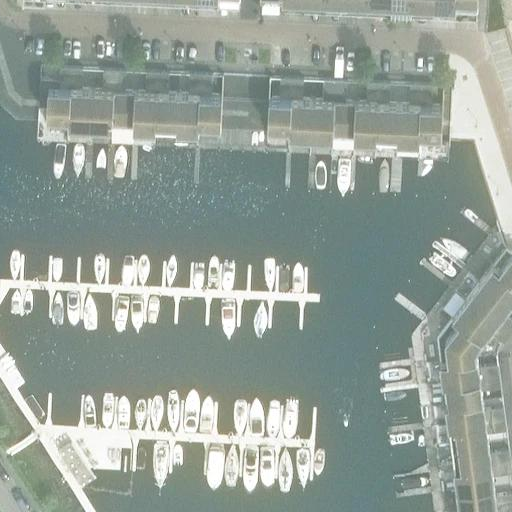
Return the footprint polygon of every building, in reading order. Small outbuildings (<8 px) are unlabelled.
[(275,94),(274,62),(265,62),(266,94),(275,94)] [(39,84),(39,102),(47,103),(46,121),(68,122),(71,66),(59,65),(59,78),(40,77),(39,84)] [(90,123),(92,87),(82,86),(83,66),(71,66),(68,122),(90,123)] [(112,125),(114,68),(103,67),(102,87),(92,87),(90,123),(112,125)] [(133,126),(135,89),(125,88),(126,68),(114,68),(112,125),(133,126)] [(155,127),(157,70),(146,69),(145,89),(135,89),(133,126),(155,127)] [(176,128),(178,91),(168,90),(169,70),(157,70),(155,127),(176,128)] [(198,129),(201,72),(189,71),(188,91),(178,91),(176,128),(198,129)] [(201,72),(198,129),(220,130),(222,93),(211,92),(212,72),(201,72)] [(289,133),(292,76),(280,76),(279,96),(268,95),(267,132),(289,133)] [(311,134),(312,97),(303,97),(304,77),(292,76),(289,133),(311,134)] [(332,135),(335,78),(323,78),(322,98),(312,97),(311,134),(332,135)] [(354,136),(356,99),(346,99),(347,79),(335,78),(332,135),(354,136)] [(375,137),(378,80),(366,80),(365,100),(356,99),(354,136),(375,137)] [(397,138),(399,101),(389,101),(390,81),(378,80),(375,137),(397,138)] [(419,139),(421,82),(410,82),(409,102),(399,101),(397,138),(419,139)] [(421,82),(419,139),(441,140),(443,103),(432,103),(433,83),(421,82)] [(492,263),(511,278),(511,249),(506,245),(492,263)] [(511,278),(492,263),(479,280),(508,302),(511,297),(511,278)] [(511,317),(502,310),(508,302),(479,280),(466,297),(511,332),(511,329),(511,317)] [(504,341),(511,332),(466,297),(453,314),(482,337),(488,329),(504,341)] [(475,345),(482,337),(453,314),(437,335),(441,360),(477,355),(475,345)] [(443,382),(499,374),(498,363),(478,365),(477,355),(441,360),(443,382)] [(446,403),(482,398),(481,388),(501,386),(499,374),(443,382),(446,403)] [(449,425),(505,417),(503,406),(484,408),(482,398),(446,403),(449,425)] [(452,446),(488,441),(487,431),(506,429),(505,417),(449,425),(452,446)] [(454,467),(510,460),(509,448),(489,451),(488,441),(452,446),(454,467)] [(25,452),(0,464),(0,467),(33,511),(35,511),(54,506),(25,452)] [(457,489),(493,484),(492,474),(511,472),(510,460),(454,467),(457,489)] [(460,510),(511,503),(511,491),(495,494),(493,484),(457,489),(460,510)] [(460,511),(511,511),(511,503),(460,510),(460,511)]
